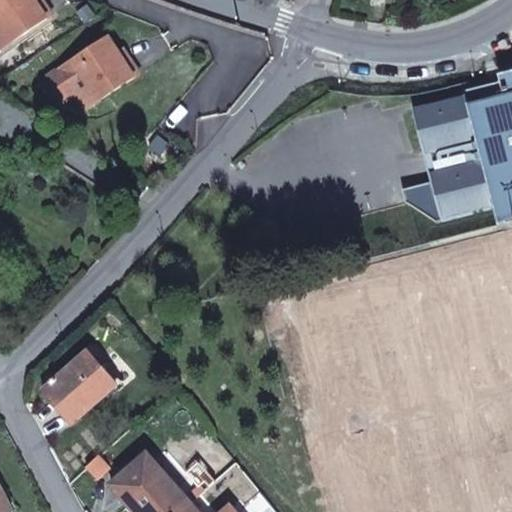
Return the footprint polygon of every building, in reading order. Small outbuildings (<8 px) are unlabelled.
[(0,0),(0,50),(53,15),(43,0),(40,0),(38,2),(36,0),(0,0)] [(141,74),(130,58),(125,61),(120,53),(110,37),(56,73),(71,97),(76,95),(85,110),(141,74)] [(130,58),(125,49),(120,53),(125,61),(130,58)] [(511,96),(511,71),(500,74),(502,82),(506,98),(511,96)] [(71,97),(56,73),(49,77),(65,101),(71,97)] [(496,207),(470,107),(506,98),(502,82),(465,91),(466,96),(415,109),(426,156),(433,154),(438,172),(444,170),(446,178),(433,182),(443,221),(496,207)] [(511,96),(506,98),(470,107),(496,207),(499,224),(511,220),(511,96)] [(446,178),(444,170),(438,172),(433,154),(426,156),(433,182),(446,178)] [(89,410),(118,385),(90,353),(46,392),(69,418),(84,404),(89,410)] [(73,423),(89,410),(84,404),(69,418),(73,423)] [(180,511),(190,503),(148,454),(112,485),(135,511),(180,511)] [(0,511),(10,511),(12,511),(0,486),(0,511)] [(198,511),(190,503),(180,511),(198,511)]
